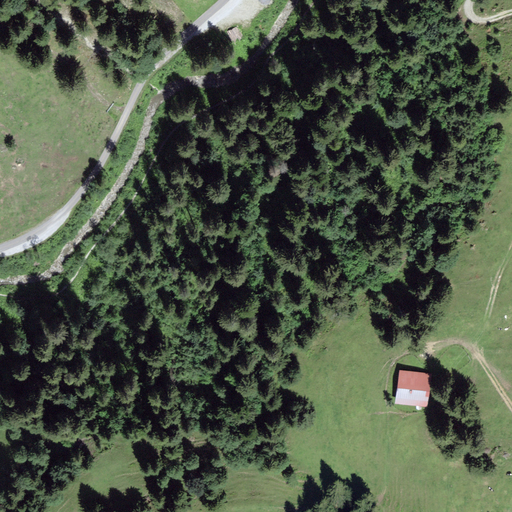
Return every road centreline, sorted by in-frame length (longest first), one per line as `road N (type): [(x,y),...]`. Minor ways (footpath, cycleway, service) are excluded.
road 1 (track): [(0,294),(64,297),(175,130),(278,57),(309,0)]
road 2 (unclassified): [(227,0),(150,72),(82,193),(52,228),(0,252)]
road 3 (track): [(409,413),(388,408),(392,365),(410,352),(475,351),(511,246)]
